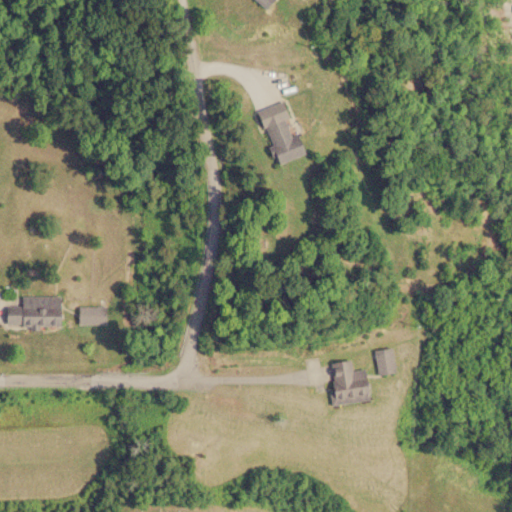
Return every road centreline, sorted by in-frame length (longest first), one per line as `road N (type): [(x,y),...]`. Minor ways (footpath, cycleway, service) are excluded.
road 1 (residential): [(183,381),(214,194),(180,0)]
road 2 (residential): [(0,376),(183,381)]
